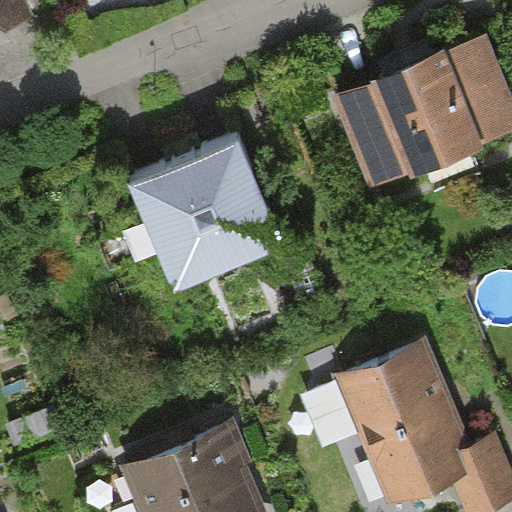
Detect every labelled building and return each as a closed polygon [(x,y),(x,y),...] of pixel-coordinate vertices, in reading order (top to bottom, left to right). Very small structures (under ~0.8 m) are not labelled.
[(0,0),(0,15),(32,3),(31,0),(0,0)] [(343,99),(380,188),(511,134),(511,77),(495,37),(343,99)] [(131,176),(176,284),(284,239),(240,131),(131,176)] [(352,375),(402,497),(484,464),(434,341),(352,375)] [(154,511),(276,511),(239,419),(134,462),(154,511)] [(147,511),(137,487),(118,495),(124,511),(147,511)]
